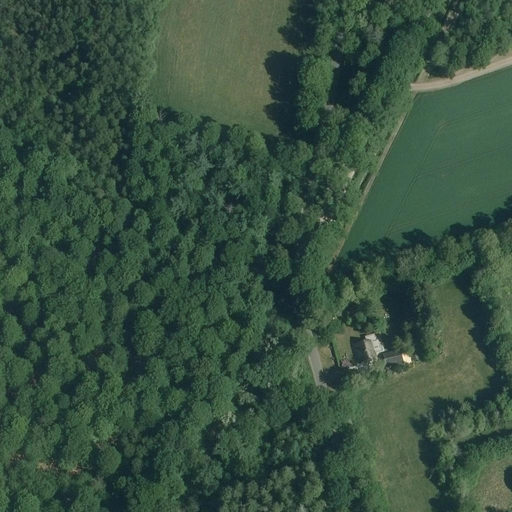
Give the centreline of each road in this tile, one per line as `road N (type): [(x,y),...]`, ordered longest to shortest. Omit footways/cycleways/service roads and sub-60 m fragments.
road 1 (unclassified): [(354,511),(295,275),(349,0)]
road 2 (track): [(321,216),(336,213),(397,88),(439,84),(511,60)]
road 3 (track): [(182,511),(281,301),(297,296)]
road 4 (track): [(66,183),(281,301)]
road 5 (track): [(300,309),(511,240)]
